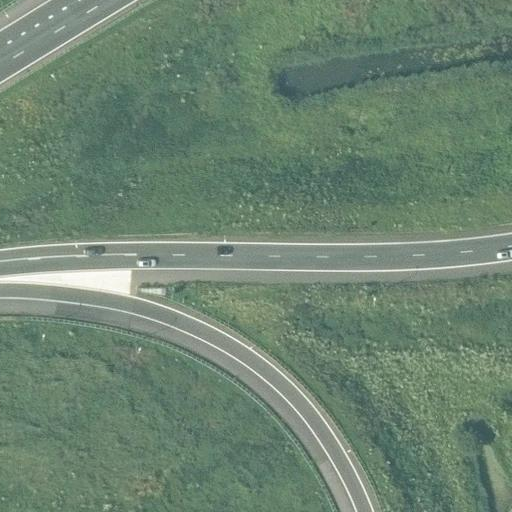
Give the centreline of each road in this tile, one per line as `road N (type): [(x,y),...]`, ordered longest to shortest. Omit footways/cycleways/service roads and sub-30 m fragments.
road 1 (motorway): [(0,262),(404,257),(511,246)]
road 2 (motorway): [(0,290),(101,301),(166,318),(231,349),(286,392),(332,445),(364,511)]
